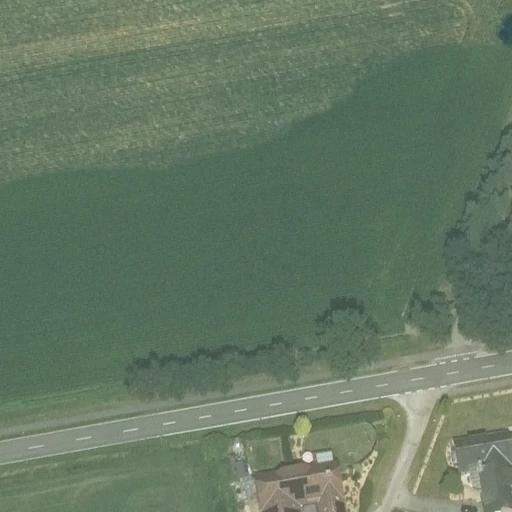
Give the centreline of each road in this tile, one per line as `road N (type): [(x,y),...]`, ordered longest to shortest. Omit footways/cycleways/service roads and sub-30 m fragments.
road 1 (tertiary): [(0,461),(413,385)]
road 2 (residential): [(511,195),(451,357),(455,378)]
road 3 (residential): [(413,385),(416,436),(387,511)]
